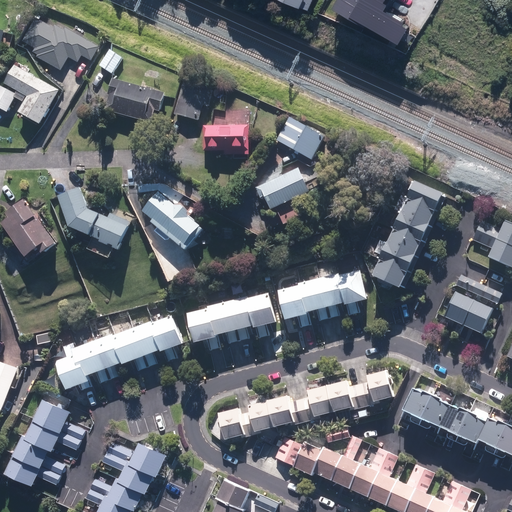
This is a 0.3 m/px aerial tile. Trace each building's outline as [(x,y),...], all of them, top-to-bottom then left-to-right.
[(311,0),(284,0),(307,10),(311,0)] [(358,22),(365,26),(376,7),(383,11),(386,6),(381,3),(375,0),(336,0),(331,9),(357,24),(358,22)] [(376,7),(365,26),(398,45),(406,30),(401,27),(403,23),(383,11),(376,7)] [(101,47),(39,13),(20,46),(63,70),(70,57),(81,63),(84,56),(93,61),(101,47)] [(125,59),(112,51),(101,66),(114,75),(125,59)] [(63,91),(18,66),(7,85),(31,98),(22,113),(44,125),(63,91)] [(168,94),(115,79),(106,111),(154,124),(158,111),(164,112),(168,94)] [(215,89),(187,82),(179,115),(189,118),(202,121),(205,106),(211,108),(215,89)] [(20,95),(1,85),(0,87),(0,108),(10,113),(20,95)] [(328,137),(292,119),(280,142),(288,146),(317,160),(328,137)] [(252,126),(207,127),(208,155),(252,155),(252,126)] [(301,169),(260,188),(271,213),(312,193),(301,169)] [(434,210),(442,193),(414,180),(406,197),(407,198),(434,210)] [(60,198),(75,229),(123,250),(133,225),(90,207),(82,188),(72,192),(60,198)] [(208,229),(160,192),(143,214),(190,251),(208,229)] [(434,210),(407,198),(400,212),(428,224),(434,210)] [(61,243),(27,200),(1,220),(36,263),(61,243)] [(428,224),(400,212),(393,227),(421,240),(428,224)] [(482,220),(477,230),(496,238),(500,228),(482,220)] [(511,223),(504,220),(500,228),(496,238),(511,245),(511,223)] [(421,240),(393,227),(385,243),(414,256),(421,240)] [(473,240),(492,248),(496,238),(477,230),(473,240)] [(511,245),(496,238),(492,248),(488,256),(511,266),(511,245)] [(414,256),(385,243),(378,259),(379,259),(406,272),(414,256)] [(406,272),(379,259),(372,275),(399,288),(406,272)] [(360,269),(340,274),(347,304),(357,301),(367,299),(360,269)] [(339,273),(320,278),(327,307),(336,304),(344,302),(344,305),(346,304),(347,304),(340,274),(339,273)] [(482,284),(461,275),(457,285),(477,294),(498,303),(502,293),(482,284)] [(320,278),(301,282),(308,311),(317,309),(327,307),(320,278)] [(306,312),(308,311),(301,282),(298,283),(298,285),(278,290),(285,319),(298,316),(306,314),(306,312)] [(463,325),(474,300),(455,291),(444,316),(463,325)] [(269,292),(248,298),(255,327),(267,324),(276,322),(269,292)] [(229,300),(236,329),(246,327),(253,325),(253,327),(255,327),(248,298),(247,295),(229,300)] [(229,300),(209,305),(217,334),(226,332),(236,329),(229,300)] [(493,308),(474,300),(463,325),(482,333),(482,332),(493,308)] [(347,304),(346,304),(349,315),(360,313),(357,301),(347,304)] [(339,315),(336,304),(327,307),(330,318),(339,315)] [(206,308),(186,313),(193,342),(207,338),(215,336),(214,334),(217,334),(209,305),(206,306),(206,308)] [(330,318),(327,307),(317,309),(320,320),(330,318)] [(308,311),(306,312),(306,314),(298,316),(300,327),(311,325),(308,311)] [(172,316),(153,323),(163,351),(163,350),(168,362),(177,358),(173,347),(182,343),(172,316)] [(151,321),(134,327),(144,355),(153,352),(158,350),(159,352),(163,351),(153,323),(151,322),(151,321)] [(267,324),(255,327),(258,338),(269,335),(267,324)] [(115,334),(125,363),(134,359),(144,355),(134,327),(115,334)] [(246,327),(236,329),(239,341),(249,338),(246,327)] [(239,341),(236,329),(226,332),(229,343),(239,341)] [(112,333),(95,340),(106,368),(115,365),(121,362),(121,364),(125,363),(115,334),(113,335),(112,333)] [(220,348),(217,334),(214,334),(215,336),(207,338),(210,350),(220,348)] [(95,340),(77,347),(87,375),(96,372),(106,368),(95,340)] [(87,375),(77,347),(74,348),(73,343),(63,347),(67,357),(55,361),(65,389),(79,384),(81,390),(92,387),(87,375)] [(158,363),(153,352),(144,355),(149,367),(158,363)] [(149,367),(144,355),(134,359),(138,371),(149,367)] [(0,410),(6,413),(22,368),(8,364),(0,361),(0,410)] [(120,376),(115,365),(106,368),(110,380),(120,376)] [(110,380),(106,368),(96,372),(100,383),(110,380)] [(366,376),(368,382),(373,402),(379,400),(393,397),(387,371),(366,376)] [(347,381),(327,386),(333,412),(350,408),(354,407),(349,387),(347,381)] [(368,382),(349,387),(354,407),(350,408),(350,410),(380,403),(379,400),(373,402),(368,382)] [(307,390),(309,397),(314,416),(319,415),(333,412),(327,386),(307,390)] [(411,422),(419,425),(432,395),(423,391),(421,392),(412,388),(402,410),(403,410),(402,413),(411,417),(410,419),(411,422)] [(267,400),(267,401),(273,427),(278,426),(291,423),(295,422),(290,402),(288,395),(267,400)] [(438,426),(449,404),(441,401),(441,399),(432,395),(419,425),(426,428),(429,428),(431,426),(436,428),(437,428),(438,426)] [(295,422),(291,423),(291,425),(320,418),(319,415),(314,416),(309,397),(290,402),(295,422)] [(61,431),(65,421),(70,411),(42,399),(33,418),(61,431)] [(249,412),(254,432),(261,430),(273,427),(267,401),(248,405),(249,412)] [(455,442),(470,412),(449,404),(438,426),(448,431),(447,434),(447,437),(450,439),(455,442)] [(240,414),(239,408),(218,413),(224,440),(241,436),(245,435),(240,414)] [(249,412),(240,414),(245,435),(241,436),(242,438),(253,435),(262,433),(261,430),(254,432),(249,412)] [(476,446),(478,439),(488,418),(487,417),(486,421),(477,418),(477,415),(470,412),(455,442),(462,445),(464,445),(466,444),(467,442),(476,446)] [(61,431),(33,418),(25,437),(52,449),(56,441),(61,431)] [(486,451),(494,455),(508,425),(498,420),(496,421),(488,418),(478,439),(486,444),(485,448),(486,451)] [(61,431),(81,440),(86,430),(65,421),(61,431)] [(511,457),(511,426),(508,425),(494,455),(502,458),(505,457),(506,455),(511,457)] [(328,442),(350,437),(348,426),(326,431),(328,442)] [(56,441),(76,450),(81,440),(61,431),(56,441)] [(52,449),(25,437),(21,435),(13,453),(41,466),(46,456),(48,451),(51,452),(52,449)] [(352,435),(351,438),(343,456),(353,460),(362,440),(352,435)] [(284,462),(293,441),(284,437),(280,447),(275,458),(284,462)] [(293,466),(302,445),(293,441),(284,462),(293,466)] [(312,472),(322,450),(304,441),(302,445),(293,466),(293,467),(311,475),(312,472)] [(127,461),(129,462),(133,452),(111,442),(107,452),(127,461)] [(129,462),(127,465),(153,477),(156,478),(166,455),(138,442),(133,452),(129,462)] [(331,481),(343,456),(324,447),(322,450),(312,472),(331,481)] [(388,452),(379,448),(370,468),(379,472),(388,452)] [(102,462),(122,471),(127,461),(107,452),(102,462)] [(398,457),(388,452),(379,472),(389,477),(398,457)] [(41,466),(13,453),(3,474),(31,487),(36,476),(41,466)] [(41,466),(61,475),(66,465),(46,456),(41,466)] [(349,489),(361,464),(353,460),(343,456),(331,481),(349,489)] [(122,471),(118,480),(146,492),(153,477),(127,465),(129,462),(127,461),(122,471)] [(368,497),(379,472),(370,468),(361,464),(349,489),(368,497)] [(425,469),(416,465),(407,485),(416,489),(425,469)] [(36,476),(56,485),(61,475),(41,466),(36,476)] [(435,474),(425,469),(416,489),(426,493),(435,474)] [(386,506),(398,481),(389,477),(379,472),(368,497),(386,506)] [(107,497),(135,510),(142,494),(145,495),(146,492),(118,480),(115,478),(112,486),(107,497)] [(95,479),(91,489),(104,496),(107,497),(112,486),(95,479)] [(250,492),(225,481),(216,499),(218,500),(241,510),(250,492)] [(399,511),(405,511),(416,489),(407,485),(398,481),(386,506),(399,511)] [(462,485),(452,481),(443,501),(453,505),(462,485)] [(472,490),(462,485),(453,505),(463,510),(472,490)] [(100,505),(104,496),(91,489),(86,498),(100,505)] [(427,511),(434,497),(426,493),(416,489),(405,511),(427,511)] [(270,511),(274,511),(279,503),(259,494),(254,504),(270,511)] [(96,511),(130,511),(131,510),(134,511),(135,510),(107,497),(104,496),(100,505),(96,511)] [(449,511),(453,505),(443,501),(434,497),(427,511),(449,511)] [(242,511),(243,511),(241,510),(218,500),(212,511),(242,511)]
